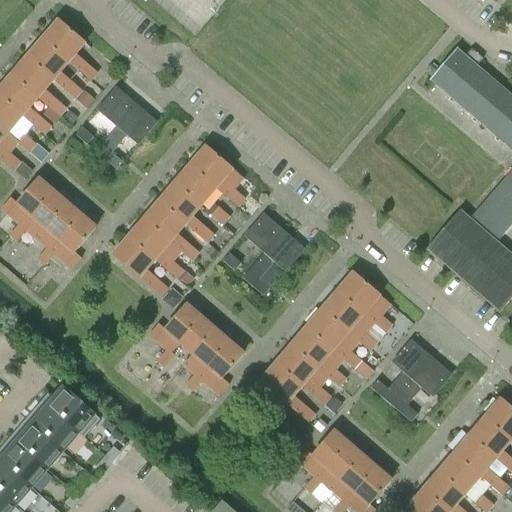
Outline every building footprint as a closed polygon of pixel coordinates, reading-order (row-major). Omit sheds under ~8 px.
[(98,74),(76,55),(85,45),(59,22),(43,40),(70,63),(69,63),(91,82),(98,74)] [(61,73),(69,63),(70,63),(43,40),(28,58),(54,81),(54,82),(75,100),(82,92),(61,73)] [(483,60),(472,51),(467,57),(458,49),(430,82),(511,151),(511,171),(471,219),(462,211),(427,252),(500,315),(511,300),(511,254),(498,243),(511,226),(511,95),(478,66),(483,60)] [(45,91),(54,82),(54,81),(28,58),(13,76),(39,99),(38,99),(49,108),(60,118),(67,109),(45,91)] [(426,72),(432,77),(436,72),(431,67),(426,72)] [(38,99),(39,99),(13,76),(0,90),(0,96),(23,116),(23,117),(44,136),(52,127),(30,109),(38,99)] [(118,128),(136,106),(117,90),(99,111),(118,128)] [(94,100),(83,91),(76,100),(87,109),(94,100)] [(0,127),(8,134),(9,133),(23,117),(23,116),(0,96),(0,127)] [(113,154),(128,136),(138,145),(157,124),(136,106),(118,128),(96,153),(116,171),(123,163),(113,154)] [(49,108),(43,115),(54,124),(60,118),(49,108)] [(78,119),(69,111),(63,119),(72,126),(78,119)] [(20,143),(9,133),(8,134),(0,127),(0,159),(14,171),(21,163),(11,153),(19,144),(20,143)] [(83,129),(77,137),(87,146),(94,138),(83,129)] [(20,143),(19,144),(29,153),(37,145),(27,136),(20,143)] [(244,179),(233,170),(207,148),(191,166),(217,189),(216,190),(238,208),(246,199),(235,190),(244,179)] [(14,171),(14,172),(25,181),(32,172),(21,163),(14,171)] [(216,190),(217,189),(191,166),(176,184),(202,207),(216,190)] [(11,199),(1,211),(19,226),(21,223),(25,226),(53,192),(39,180),(18,205),(11,199)] [(193,217),(202,207),(176,184),(161,202),(187,225),(186,226),(207,244),(215,236),(193,217)] [(19,226),(10,236),(17,243),(26,232),(37,241),(67,205),(53,192),(25,226),(21,223),(19,226)] [(178,235),(186,226),(187,225),(161,202),(145,220),(182,252),(181,253),(192,262),(199,253),(178,235)] [(67,205),(37,241),(47,250),(38,260),(45,266),(54,256),(56,253),(53,250),(82,217),(67,205)] [(230,218),(219,208),(212,217),(223,226),(230,218)] [(82,217),(53,250),(56,253),(54,256),(72,271),(81,260),(75,254),(89,237),(96,229),(82,217)] [(265,254),(283,233),(264,217),(246,238),(265,254)] [(173,262),(181,253),(182,252),(145,220),(130,238),(156,261),(155,262),(177,280),(184,271),(173,262)] [(260,281),(275,263),(286,272),(304,251),(283,233),(265,254),(243,279),(264,297),(270,290),(260,281)] [(155,262),(156,261),(130,238),(114,257),(162,297),(169,289),(148,270),(155,262)] [(230,255),(224,263),(235,272),(241,264),(230,255)] [(184,272),(178,279),(187,287),(193,279),(184,272)] [(391,306),(380,297),(355,276),(339,294),(376,325),(375,325),(386,334),(393,326),(382,317),(391,306)] [(169,289),(162,297),(174,308),(181,299),(169,289)] [(339,294),(324,311),(360,343),(370,352),(377,344),(386,334),(375,325),(376,325),(339,294)] [(158,325),(149,336),(167,352),(169,349),(174,353),(181,344),(201,320),(185,307),(165,331),(158,325)] [(360,343),(324,311),(309,329),(345,360),(344,361),(355,370),(362,362),(351,353),(360,343)] [(181,344),(194,355),(195,356),(215,332),(201,320),(181,344)] [(344,361),(345,360),(309,329),(293,347),(330,379),(329,379),(339,388),(347,380),(336,371),(344,361)] [(194,355),(184,366),(195,376),(186,387),(193,393),(202,382),(204,379),(202,377),(230,344),(215,332),(195,356),(194,355)] [(391,406),(432,360),(412,343),(394,364),(404,372),(388,390),(378,381),(371,389),(391,406)] [(229,386),(221,379),(242,354),(230,344),(202,377),(204,379),(202,382),(220,397),(229,386)] [(321,389),(329,379),(330,379),(293,347),(278,365),(303,387),(303,388),(324,406),(331,398),(321,389)] [(167,352),(158,363),(165,369),(174,357),(172,355),(174,353),(169,349),(167,352)] [(407,407),(423,388),(434,398),(452,377),(432,360),(391,406),(411,423),(418,415),(407,407)] [(362,362),(355,370),(361,376),(368,367),(362,362)] [(303,388),(303,387),(278,365),(262,383),(309,424),(317,415),(295,396),(303,388)] [(48,407),(47,408),(78,434),(77,435),(83,440),(84,439),(100,421),(64,389),(48,407)] [(333,397),(325,407),(335,415),(343,405),(333,397)] [(486,419),(511,441),(511,440),(511,409),(502,400),(486,419)] [(31,424),(30,425),(62,452),(77,435),(78,434),(47,408),(48,407),(43,402),(32,414),(36,418),(31,424)] [(511,459),(503,452),(511,441),(486,419),(471,437),(496,459),(496,460),(511,473),(511,459)] [(30,425),(31,424),(27,420),(16,432),(20,436),(15,442),(14,443),(46,470),(62,452),(30,425)] [(320,420),(313,428),(321,434),(328,426),(320,420)] [(299,460),(297,463),(314,478),(317,475),(321,478),(349,445),(334,432),(313,457),(306,452),(299,460)] [(487,469),(496,460),(496,459),(471,437),(455,455),(481,477),(480,477),(502,497),(509,489),(487,469)] [(0,462),(30,488),(46,470),(14,443),(15,442),(11,438),(0,451),(4,454),(0,458),(0,462)] [(314,478),(305,488),(312,494),(321,484),(329,490),(332,493),(334,490),(363,457),(349,445),(321,478),(317,475),(314,478)] [(113,448),(105,458),(111,464),(120,454),(113,448)] [(455,455),(440,472),(466,494),(465,495),(475,504),(482,496),(491,487),(480,477),(481,477),(455,455)] [(334,490),(332,493),(342,502),(333,511),(345,511),(349,508),(352,505),(348,502),(377,469),(363,457),(334,490)] [(105,458),(96,467),(103,473),(111,464),(105,458)] [(0,493),(15,506),(30,488),(0,462),(0,493)] [(377,469),(348,502),(352,505),(349,508),(353,511),(376,511),(370,506),(385,489),(391,481),(377,469)] [(464,511),(457,505),(466,494),(440,472),(425,490),(450,511),(464,511)] [(82,484),(73,494),(80,500),(89,490),(82,484)] [(511,490),(509,489),(502,497),(511,504),(511,490)] [(450,511),(425,490),(409,509),(413,511),(450,511)] [(0,511),(9,511),(15,506),(0,493),(0,511)] [(73,494),(65,504),(72,510),(80,500),(73,494)] [(484,497),(476,506),(483,511),(488,511),(494,506),(484,497)] [(232,511),(222,503),(214,511),(232,511)]
